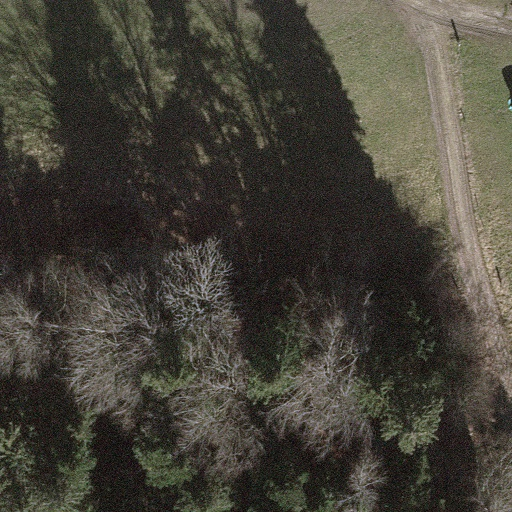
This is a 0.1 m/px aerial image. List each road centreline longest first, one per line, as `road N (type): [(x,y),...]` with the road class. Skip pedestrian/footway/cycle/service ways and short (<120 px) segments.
road 1 (track): [(511,399),(483,331),(433,0)]
road 2 (track): [(139,164),(265,360),(286,511)]
